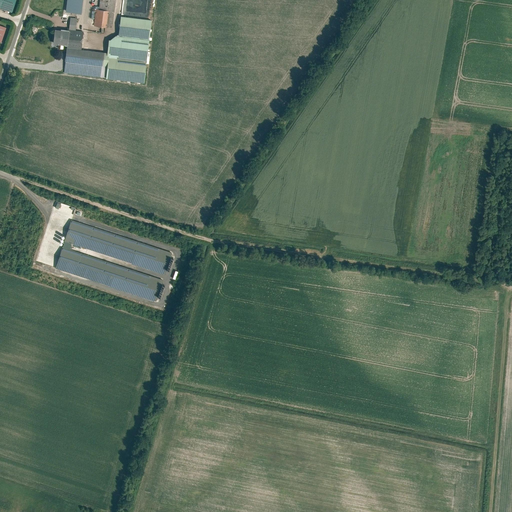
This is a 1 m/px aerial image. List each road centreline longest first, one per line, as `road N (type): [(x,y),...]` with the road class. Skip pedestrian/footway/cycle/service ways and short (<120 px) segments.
road 1 (track): [(6,174),(206,240),(511,286)]
road 2 (track): [(490,511),(509,286)]
